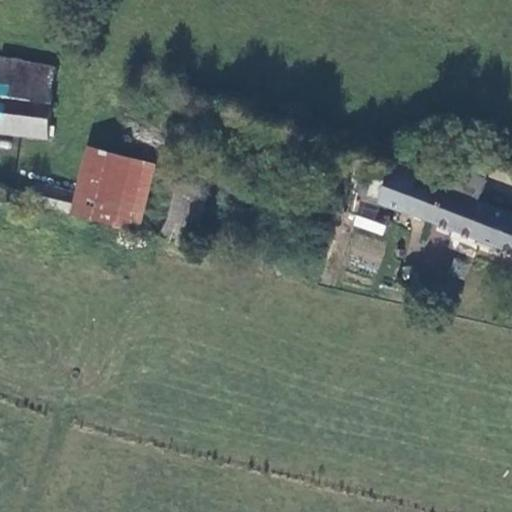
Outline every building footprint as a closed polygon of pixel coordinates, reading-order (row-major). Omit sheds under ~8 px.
[(3,69),(0,68),(0,134),(48,140),(49,137),(53,138),(54,133),(49,133),(57,72),(5,61),(3,69)] [(76,220),(117,230),(133,160),(91,151),(80,197),(76,220)] [(117,230),(125,232),(141,235),(157,166),(133,160),(117,230)] [(394,169),(381,206),(511,252),(511,217),(479,207),(486,185),(424,164),(419,178),(394,169)] [(180,183),(167,240),(195,246),(209,189),(180,183)] [(40,188),(34,210),(76,220),(80,197),(40,188)] [(355,215),(352,226),(383,235),(386,223),(355,215)] [(382,254),(384,243),(358,238),(356,249),(382,254)] [(416,270),(413,268),(411,268),(408,268),(405,270),(404,272),(403,275),(404,278),(406,280),(408,282),(411,282),(414,282),(416,280),(418,278),(418,275),(418,272),(416,270)]
